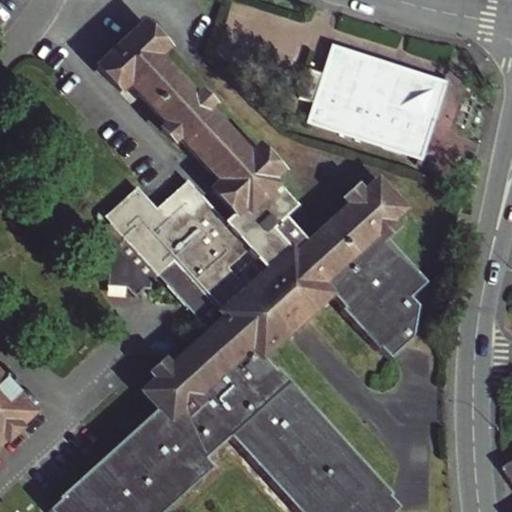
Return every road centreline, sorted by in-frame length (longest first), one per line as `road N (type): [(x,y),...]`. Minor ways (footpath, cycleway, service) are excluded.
road 1 (tertiary): [(474,365),(481,511)]
road 2 (tertiary): [(495,238),(474,365)]
